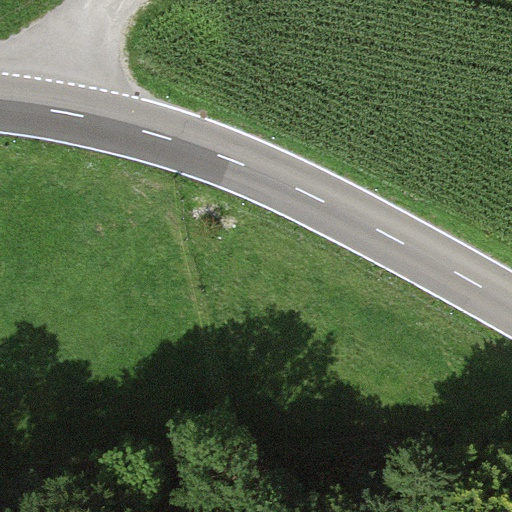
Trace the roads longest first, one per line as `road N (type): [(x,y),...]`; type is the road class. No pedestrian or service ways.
road 1 (tertiary): [(511,304),(320,199),(166,137),(0,103)]
road 2 (track): [(40,107),(63,51),(114,0)]
